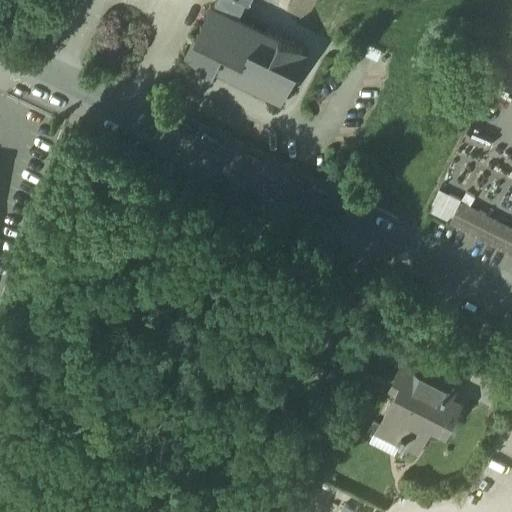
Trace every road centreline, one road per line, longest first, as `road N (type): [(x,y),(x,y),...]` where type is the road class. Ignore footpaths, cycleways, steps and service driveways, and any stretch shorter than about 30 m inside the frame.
road 1 (residential): [(0,39),(511,294)]
road 2 (unknown): [(336,205),(249,511)]
